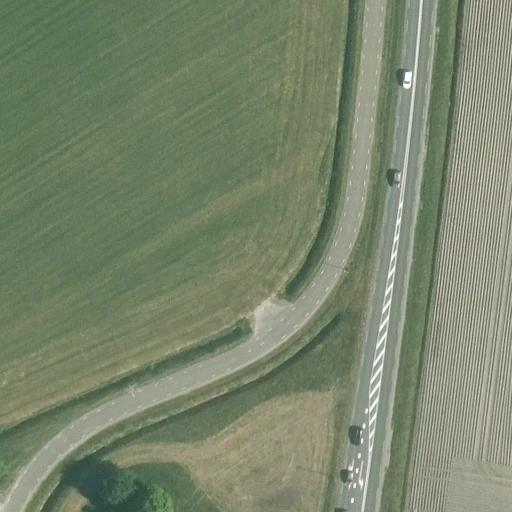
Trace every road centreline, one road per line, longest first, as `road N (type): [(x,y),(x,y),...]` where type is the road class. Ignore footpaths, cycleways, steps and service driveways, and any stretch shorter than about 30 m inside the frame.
road 1 (unclassified): [(10,511),(39,466),(89,423),(253,350),(315,294),(337,259),(355,196),(374,0)]
road 2 (primary): [(356,511),(419,0)]
